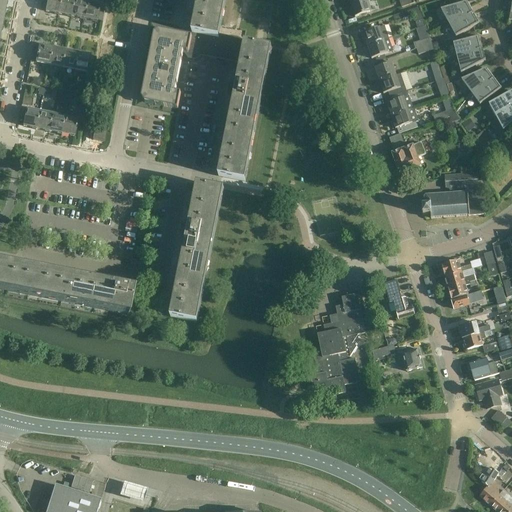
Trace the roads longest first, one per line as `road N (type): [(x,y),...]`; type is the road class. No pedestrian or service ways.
road 1 (secondary): [(407,511),(352,475),(303,456),(102,432)]
road 2 (residential): [(411,258),(321,0)]
road 3 (unclassified): [(303,511),(227,489),(115,471),(99,461),(102,432)]
road 4 (residential): [(460,418),(438,323),(411,258)]
road 5 (residential): [(113,162),(146,0)]
road 6 (residential): [(1,137),(27,0)]
